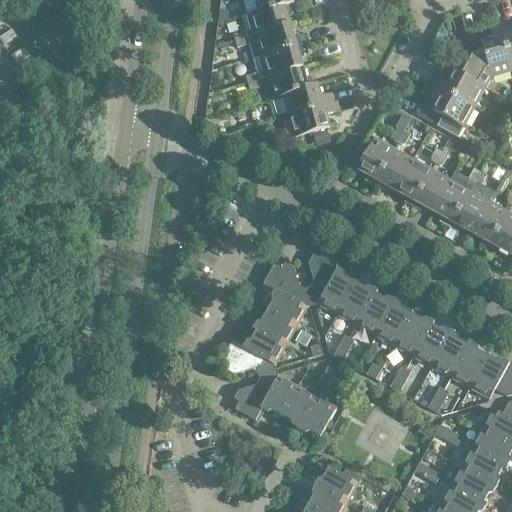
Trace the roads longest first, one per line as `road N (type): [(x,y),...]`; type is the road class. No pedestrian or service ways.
road 1 (residential): [(197,502),(175,409),(222,311),(225,269),(272,189)]
road 2 (tertiary): [(119,417),(159,136)]
road 3 (tertiary): [(126,131),(88,412)]
road 4 (residential): [(511,321),(315,213)]
road 5 (tertiary): [(159,136),(176,0)]
road 6 (tertiary): [(145,0),(126,131)]
road 7 (residential): [(369,112),(407,77),(432,7)]
road 8 (residential): [(272,189),(159,136)]
